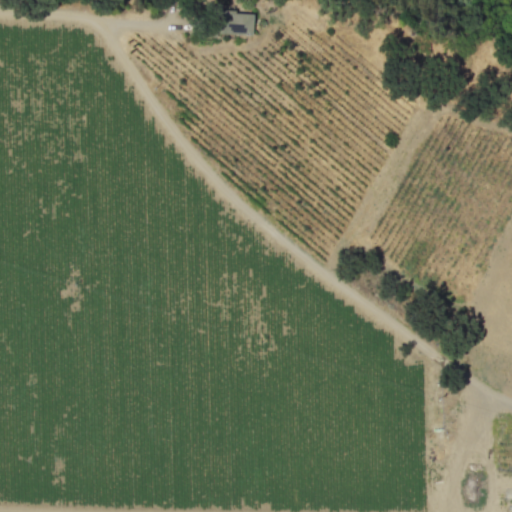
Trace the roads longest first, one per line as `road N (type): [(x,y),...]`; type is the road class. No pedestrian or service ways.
road 1 (track): [(0,11),(84,18),(105,30),(166,125),(219,186),(319,271),(511,404)]
road 2 (track): [(486,391),(476,460),(458,483),(455,511)]
